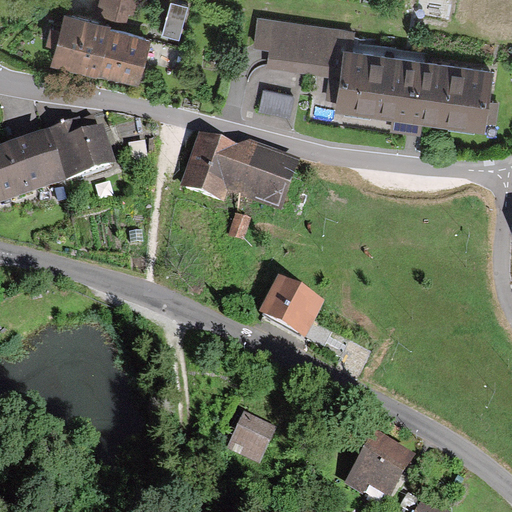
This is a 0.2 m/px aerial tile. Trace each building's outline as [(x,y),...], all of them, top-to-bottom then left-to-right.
[(131,0),(96,0),(94,7),(127,16),(131,0)] [(183,5),(168,2),(160,37),(175,40),(183,5)] [(109,18),(63,6),(50,56),(92,67),(93,63),(136,74),(146,34),(108,24),(109,18)] [(348,29),(258,17),(255,42),(265,44),(263,64),(343,74),(347,42),(348,29)] [(491,60),(347,42),(343,74),(339,104),(391,111),(389,126),(418,130),(420,116),(483,124),(491,60)] [(289,93),(265,88),(260,110),(285,115),(289,93)] [(82,118),(47,130),(63,179),(116,161),(103,123),(86,129),(82,118)] [(47,130),(0,145),(0,199),(63,179),(47,130)] [(290,164),(200,134),(182,187),(218,199),(222,185),(277,203),(290,164)] [(325,301),(279,276),(259,312),(305,337),(325,301)] [(276,425),(245,411),(228,448),(260,462),(272,435),(276,425)] [(416,454),(378,431),(345,484),(364,496),(371,485),(390,496),(416,454)] [(441,511),(407,495),(400,509),(405,511),(441,511)] [(337,511),(312,499),(305,511),(337,511)]
